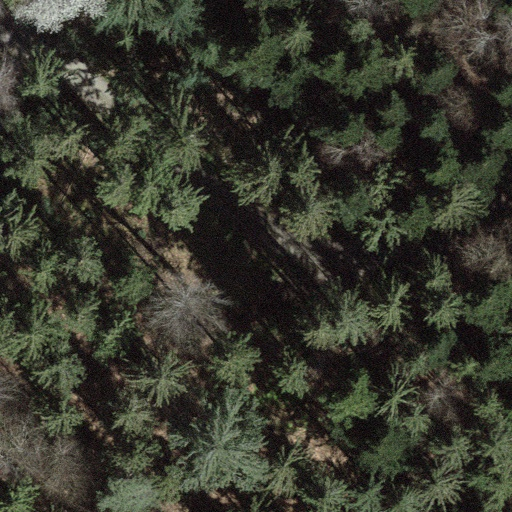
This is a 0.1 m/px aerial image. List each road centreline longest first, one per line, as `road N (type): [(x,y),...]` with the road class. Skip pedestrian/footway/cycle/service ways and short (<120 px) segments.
road 1 (track): [(0,430),(106,402),(511,178)]
road 2 (track): [(0,63),(65,63),(360,262)]
